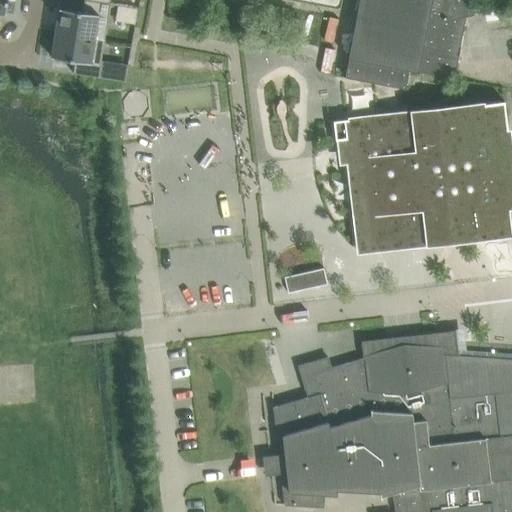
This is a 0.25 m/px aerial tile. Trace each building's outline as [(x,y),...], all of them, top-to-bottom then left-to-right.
[(104,39),(110,3),(89,0),(84,0),(83,11),(58,8),(55,32),(104,39)] [(418,72),(428,15),(447,19),(466,16),(474,15),(471,0),(359,0),(345,77),(405,88),(409,70),(418,72)] [(428,15),(418,72),(454,78),(466,16),(447,19),(428,15)] [(104,39),(55,32),(51,56),(75,60),(74,72),(98,76),(104,39)] [(346,138),(360,251),(510,233),(507,207),(511,205),(511,168),(504,100),(333,120),(335,139),(346,138)] [(324,268),(285,276),(288,292),(327,284),(324,268)] [(308,396),(273,406),(278,449),(284,449),(284,453),(286,473),(287,477),(281,477),(284,504),(324,507),(324,494),(336,494),(337,489),(380,492),(380,497),(382,497),(381,495),(393,492),(394,511),(401,511),(511,499),(511,358),(459,355),(456,330),(443,331),(443,329),(434,330),(423,331),(404,334),(403,334),(403,336),(386,338),(362,340),(361,340),(363,357),(332,366),(329,356),(299,365),(308,396)] [(511,511),(511,499),(401,511),(511,511)]
